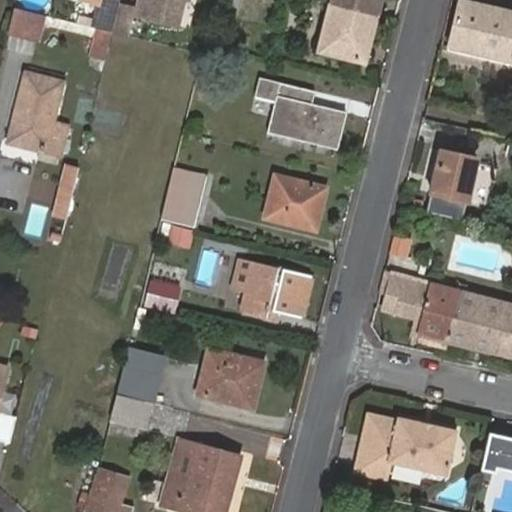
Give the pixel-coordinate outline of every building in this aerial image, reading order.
[(118,2),(112,0),(102,0),(96,28),(97,28),(111,31),(118,3),(118,2)] [(140,0),(137,16),(179,27),(186,0),(140,0)] [(359,12),(378,16),(381,0),(313,0),(331,5),(359,12)] [(511,12),(461,1),(450,47),(511,62),(511,12)] [(134,7),(118,3),(111,31),(114,32),(127,35),(134,7)] [(347,57),(359,12),(331,5),(320,50),(347,57)] [(42,15),(13,8),(8,30),(36,38),(42,15)] [(366,62),(378,16),(359,12),(347,57),(366,62)] [(107,59),(114,32),(111,31),(97,28),(91,55),(107,59)] [(19,114),(13,142),(38,148),(37,153),(59,158),(67,125),(52,122),(62,82),(25,72),(14,113),(19,114)] [(277,101),(268,132),(338,150),(347,113),(314,105),(316,93),(282,84),(258,77),(253,95),(277,101)] [(7,140),(13,142),(19,114),(14,113),(7,140)] [(441,150),(432,191),(466,199),(476,159),(441,150)] [(68,219),(78,164),(62,161),(51,215),(68,219)] [(206,177),(175,169),(162,220),(193,228),(206,177)] [(313,203),(321,206),(325,190),(276,177),(266,217),(306,227),(313,203)] [(36,179),(28,234),(45,236),(53,181),(36,179)] [(315,230),(321,206),(313,203),(306,227),(315,230)] [(268,313),(274,314),(302,322),(311,281),(256,267),(241,262),(234,290),(248,294),(243,316),(266,322),(268,313)] [(420,333),(445,339),(457,290),(394,274),(391,288),(404,291),(429,297),(424,315),(420,333)] [(149,277),(142,304),(177,313),(184,286),(149,277)] [(248,294),(234,290),(228,312),(243,316),(248,294)] [(511,303),(457,290),(445,339),(492,351),(511,355),(511,303)] [(429,297),(404,291),(400,309),(424,315),(429,297)] [(161,355),(128,347),(120,378),(153,386),(161,355)] [(254,387),(259,364),(211,352),(199,396),(253,409),(259,389),(254,387)] [(0,408),(0,406),(11,364),(0,361),(0,437),(10,440),(17,412),(0,408)] [(265,366),(259,364),(254,387),(259,389),(265,366)] [(153,386),(120,378),(116,394),(149,403),(153,386)] [(149,403),(116,394),(109,420),(143,429),(149,403)] [(380,465),(395,469),(398,455),(439,464),(439,467),(446,469),(447,465),(450,466),(460,421),(439,417),(438,422),(423,419),(425,415),(403,410),(400,411),(399,415),(374,410),(362,465),(378,469),(380,465)] [(511,435),(491,430),(483,468),(497,472),(498,467),(511,469),(511,435)] [(181,438),(169,482),(158,480),(153,500),(195,511),(224,511),(228,499),(231,499),(243,455),(181,438)] [(101,469),(89,509),(100,511),(132,511),(134,504),(121,500),(128,477),(101,469)]
